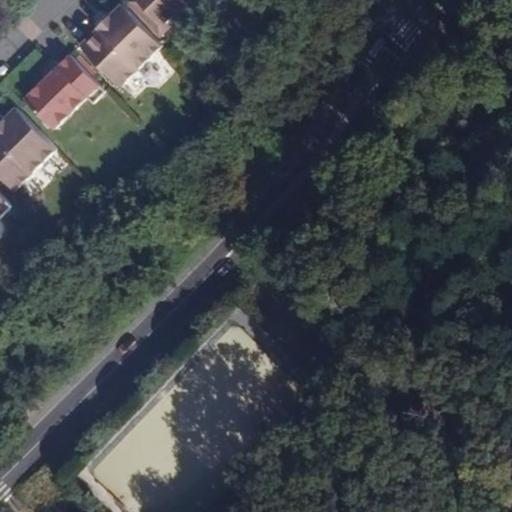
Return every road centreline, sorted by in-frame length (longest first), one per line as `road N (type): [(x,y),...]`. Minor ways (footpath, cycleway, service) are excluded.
road 1 (tertiary): [(0,485),(303,175)]
road 2 (tertiary): [(303,175),(462,0)]
road 3 (tertiary): [(415,0),(364,64),(303,175)]
road 4 (track): [(360,0),(418,49),(455,53),(495,29),(511,34)]
